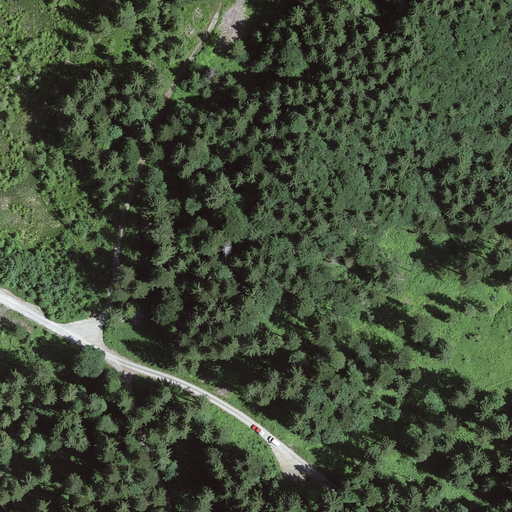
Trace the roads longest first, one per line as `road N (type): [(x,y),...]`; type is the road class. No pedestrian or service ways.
road 1 (track): [(357,511),(208,396),(119,364)]
road 2 (track): [(170,511),(119,364)]
